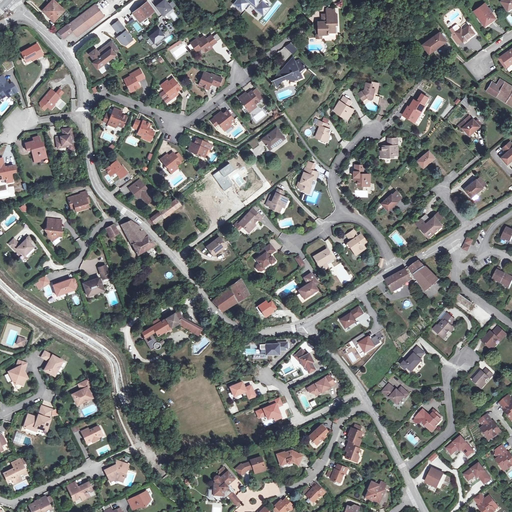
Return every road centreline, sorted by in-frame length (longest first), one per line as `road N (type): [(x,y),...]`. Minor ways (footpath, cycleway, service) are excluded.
road 1 (residential): [(308,324),(250,333),(211,311),(159,239),(99,189),(86,117)]
road 2 (residential): [(286,39),(177,126),(102,94),(84,102)]
road 3 (residential): [(371,402),(346,413),(319,470),(254,502)]
road 4 (residential): [(402,469),(453,428),(448,381),(462,364)]
road 5 (residential): [(268,380),(282,386),(300,421),(362,391)]
